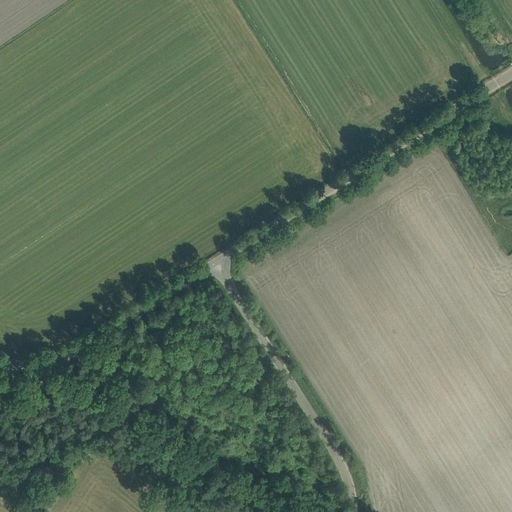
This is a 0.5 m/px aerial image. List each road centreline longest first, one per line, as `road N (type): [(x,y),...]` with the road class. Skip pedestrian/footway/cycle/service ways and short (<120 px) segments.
road 1 (unclassified): [(219,261),(511,77)]
road 2 (unclassified): [(353,511),(344,472),(219,261)]
road 3 (unclassified): [(0,368),(24,373),(64,359),(219,261)]
